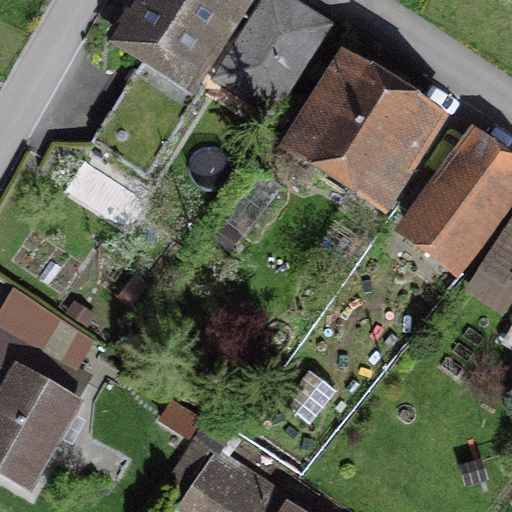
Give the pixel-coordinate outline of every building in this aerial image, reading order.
[(146,0),(120,40),(148,58),(92,144),(146,179),(203,90),(191,82),(243,0),(146,0)] [(273,2),(225,78),(275,110),(324,34),(273,2)] [(322,164),(381,201),(431,124),(381,92),(348,71),(298,148),(300,150),(293,161),(293,169),(298,172),(306,177),(313,177),(322,164)] [(511,171),(474,142),(407,233),(453,269),(511,188),(511,171)] [(369,236),(347,221),(324,251),(345,268),(369,236)] [(511,229),(485,270),(500,280),(487,300),(502,310),(511,296),(511,288),(504,283),(511,271),(511,229)] [(0,383),(13,390),(0,412),(0,467),(28,483),(87,380),(35,351),(30,359),(0,342),(0,383)] [(336,394),(310,373),(285,404),(310,427),(336,394)] [(306,511),(223,455),(188,507),(195,511),(306,511)]
